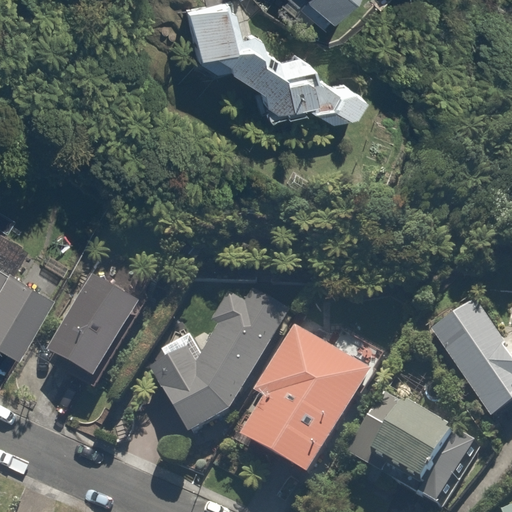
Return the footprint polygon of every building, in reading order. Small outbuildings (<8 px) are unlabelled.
[(226,0),(219,0),(185,10),(190,53),(272,110),(300,101),(335,124),(358,95),(327,77),(324,82),(312,75),(320,61),(279,38),(271,52),(245,36),(256,17),(226,0)] [(301,0),(323,17),(336,0),(301,0)] [(0,344),(7,348),(39,288),(0,267),(0,344)] [(144,295),(93,268),(47,357),(98,383),(144,295)] [(229,420),(289,308),(251,290),(246,298),(229,288),(207,322),(218,326),(196,359),(189,345),(145,368),(187,438),(229,420)] [(477,297),(429,329),(490,420),(511,405),(511,348),(511,349),(477,297)] [(370,374),(291,328),(253,396),(263,401),(240,441),(309,481),(370,374)] [(439,511),(478,450),(379,389),(340,455),(358,466),(366,454),(423,490),(418,499),(439,511)]
